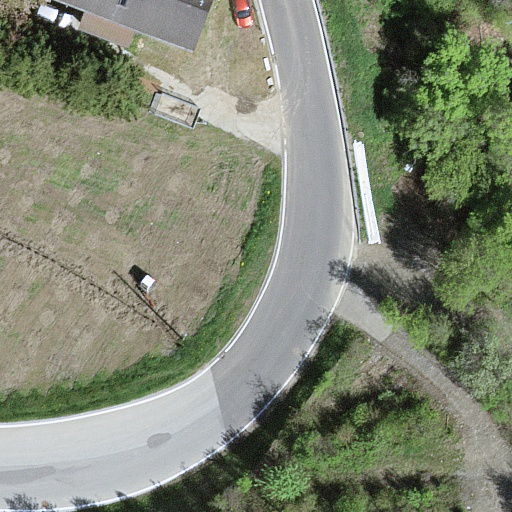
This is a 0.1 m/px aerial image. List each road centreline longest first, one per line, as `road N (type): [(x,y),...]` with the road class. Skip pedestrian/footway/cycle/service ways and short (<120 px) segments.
road 1 (unclassified): [(0,473),(87,462),(176,430),(239,384),(278,329),(305,266),(313,210),(310,108),(289,0)]
road 2 (unknown): [(312,140),(36,4)]
